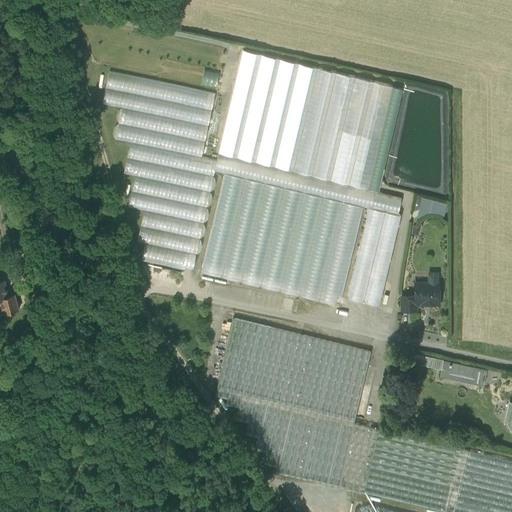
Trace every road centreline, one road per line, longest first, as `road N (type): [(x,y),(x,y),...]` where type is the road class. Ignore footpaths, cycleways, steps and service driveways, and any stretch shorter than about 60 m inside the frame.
road 1 (track): [(67,0),(123,244),(209,398),(288,511)]
road 2 (residential): [(141,284),(511,365)]
